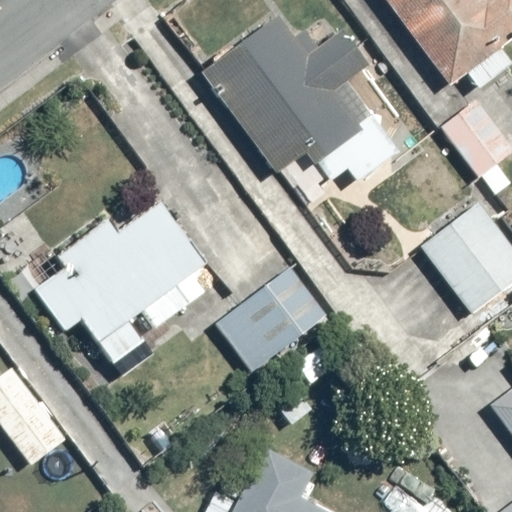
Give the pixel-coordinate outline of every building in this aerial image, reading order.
[(511,0),(381,0),(441,81),(511,30),(511,0)] [(271,12),(193,62),(269,172),(291,154),(313,187),(385,141),(339,79),(362,64),(336,27),(299,52),(271,12)] [(511,153),(511,151),(475,100),(438,126),(477,179),(511,153)] [(59,264),(26,285),(56,330),(72,321),(86,343),(197,264),(151,201),(110,231),(100,215),(53,251),(59,264)] [(511,285),(511,252),(479,207),(422,249),(471,316),(511,285)] [(326,318),(290,269),(215,325),(250,373),(326,318)] [(511,496),(492,511),(511,511),(511,363),(511,365),(511,367),(511,379),(485,405),(511,441),(511,496)] [(65,443),(11,369),(0,377),(0,425),(31,468),(65,443)] [(305,469),(253,447),(219,511),(322,511),(292,496),(305,469)]
